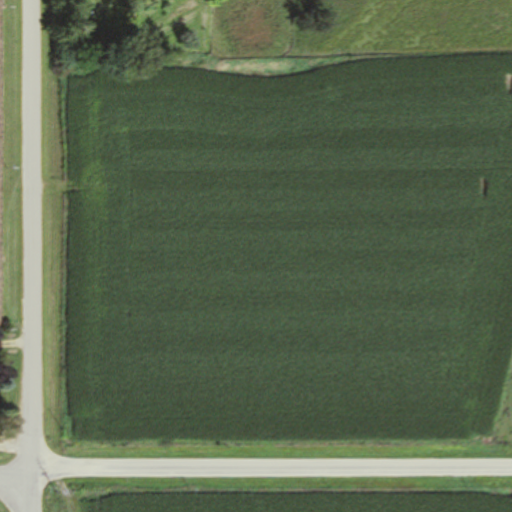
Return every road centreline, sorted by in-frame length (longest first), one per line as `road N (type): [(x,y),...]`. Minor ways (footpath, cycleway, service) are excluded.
road 1 (residential): [(33,477),(511,467)]
road 2 (secondary): [(33,477),(33,0)]
